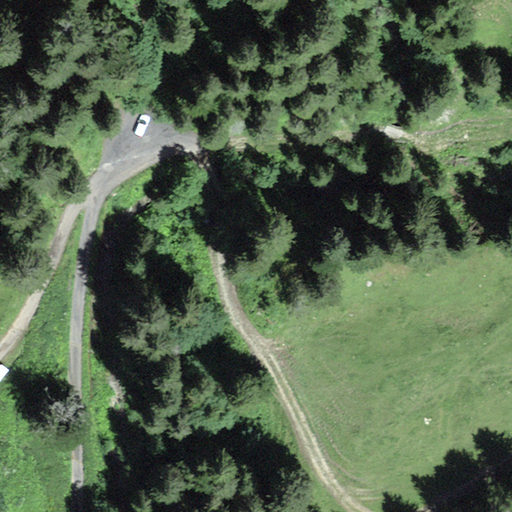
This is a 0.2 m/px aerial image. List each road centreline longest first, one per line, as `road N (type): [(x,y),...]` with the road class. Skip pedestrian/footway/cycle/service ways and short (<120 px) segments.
road 1 (track): [(79,511),(78,343),(98,180)]
road 2 (track): [(98,180),(72,211),(0,358)]
